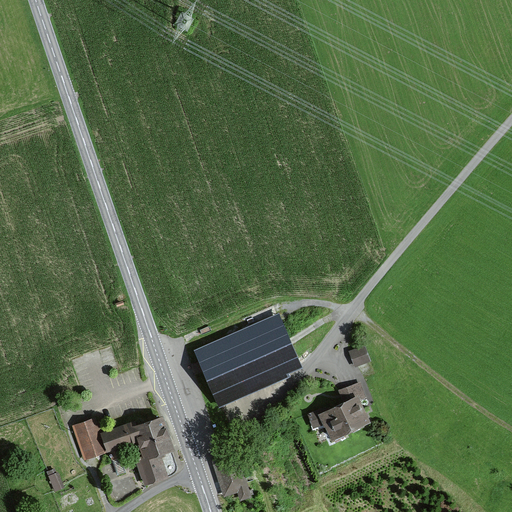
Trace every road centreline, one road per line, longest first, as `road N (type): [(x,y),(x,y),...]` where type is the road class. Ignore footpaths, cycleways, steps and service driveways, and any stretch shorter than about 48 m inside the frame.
road 1 (secondary): [(192,454),(36,0)]
road 2 (unclassified): [(192,454),(232,439),(299,376),(511,120)]
